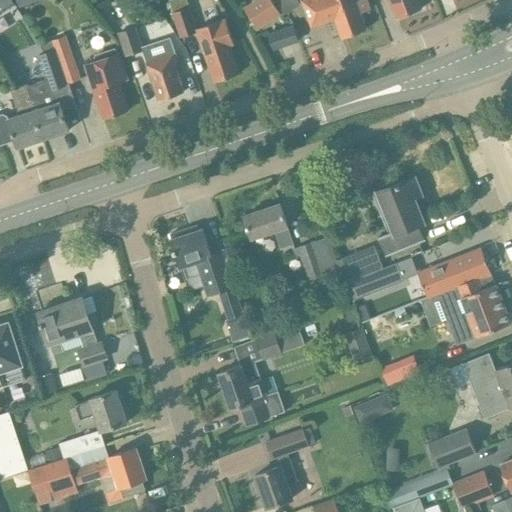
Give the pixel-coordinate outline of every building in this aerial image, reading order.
[(12,0),(0,0),(0,11),(14,3),(12,0)] [(280,13),(271,0),(258,0),(246,8),(258,27),(280,13)] [(302,0),(305,8),(312,27),(335,18),(342,38),(367,29),(361,12),(371,9),(368,0),(302,0)] [(390,0),(397,18),(422,8),(418,0),(390,0)] [(225,18),(197,28),(190,6),(172,12),(180,37),(198,32),(215,82),(240,73),(230,45),(234,43),(225,18)] [(299,40),(294,25),(269,34),(274,49),(299,40)] [(143,50),(135,28),(119,33),(127,56),(143,50)] [(120,53),(115,49),(95,55),(94,61),(85,64),(104,119),(129,110),(119,81),(128,79),(120,53)] [(56,88),(67,84),(60,63),(56,50),(39,55),(47,79),(27,86),(34,110),(44,138),(70,130),(56,88)] [(178,62),(175,52),(146,61),(159,100),(184,92),(175,63),(178,62)] [(72,59),(60,63),(67,84),(81,79),(74,61),(74,59),(72,59)] [(18,147),(44,138),(34,110),(27,86),(27,84),(11,90),(20,114),(9,118),(18,147)] [(422,194),(415,177),(378,191),(394,232),(381,237),(387,253),(423,239),(416,224),(424,221),(414,197),(422,194)] [(288,226),(281,203),(244,216),(252,238),(276,230),(281,247),(293,243),(287,226),(288,226)] [(245,340),(251,338),(230,274),(220,278),(204,228),(188,233),(187,229),(171,234),(172,239),(175,248),(173,249),(175,253),(176,253),(181,267),(197,262),(208,295),(220,291),(229,318),(230,318),(232,324),(229,323),(227,338),(245,340)] [(328,236),(297,246),(300,254),(309,279),(340,268),(328,236)] [(375,245),(337,260),(346,282),(383,268),(375,245)] [(453,259),(418,272),(427,296),(436,293),(436,294),(458,286),(479,278),(491,273),(481,248),(453,259)] [(346,282),(345,283),(353,301),(404,281),(397,262),(383,268),(346,282)] [(458,286),(436,294),(446,320),(456,345),(492,330),(511,323),(511,322),(496,284),(495,284),(492,276),(491,273),(479,278),(458,286)] [(83,298),(39,312),(42,321),(49,342),(60,339),(63,350),(84,344),(86,348),(79,350),(77,351),(82,366),(81,367),(60,374),(64,386),(85,379),(86,381),(108,374),(104,361),(103,359),(107,357),(102,342),(96,344),(91,329),(93,328),(83,298)] [(429,324),(442,321),(439,307),(426,310),(429,324)] [(254,315),(248,325),(262,332),(267,322),(254,315)] [(0,386),(27,378),(9,322),(0,324),(0,386)] [(305,345),(298,324),(234,346),(241,365),(219,372),(232,408),(241,405),(248,424),(285,411),(278,391),(266,395),(255,362),(282,352),(305,345)] [(362,327),(345,334),(355,362),(373,356),(362,327)] [(511,363),(496,369),(490,353),(471,360),(463,362),(485,417),(511,406),(511,363)] [(413,354),(381,368),(388,386),(421,372),(413,354)] [(54,379),(40,383),(44,395),(58,390),(54,379)] [(33,389),(30,395),(32,401),(43,398),(39,387),(33,389)] [(128,422),(117,390),(90,398),(91,399),(75,404),(80,419),(95,414),(101,431),(128,422)] [(373,399),(354,407),(360,423),(380,415),(373,399)] [(22,408),(11,411),(14,422),(21,420),(24,414),(22,408)] [(28,468),(9,410),(0,412),(0,472),(1,477),(28,468)] [(292,433),(288,421),(267,429),(271,440),(292,433)] [(310,445),(304,429),(292,433),(271,440),(267,442),(273,458),(277,457),(281,466),(255,475),(267,507),(293,498),(288,483),(298,479),(288,453),(310,445)] [(477,453),(467,429),(429,444),(438,468),(477,453)] [(50,463),(68,457),(93,449),(88,434),(59,444),(64,458),(62,459),(59,447),(46,451),(50,463)] [(50,463),(28,471),(40,505),(54,501),(51,493),(77,485),(113,473),(122,498),(126,496),(145,490),(142,480),(146,479),(136,447),(117,454),(109,456),(110,457),(72,469),(68,457),(50,463)] [(511,491),(511,459),(500,465),(511,492),(511,491)] [(453,482),(462,508),(468,506),(470,511),(480,511),(480,510),(481,509),(478,502),(494,496),(484,470),(453,482)] [(401,477),(389,482),(392,489),(404,484),(401,477)] [(339,511),(335,498),(312,506),(314,511),(339,511)] [(420,499),(393,509),(394,511),(441,511),(438,504),(424,509),(420,499)]
